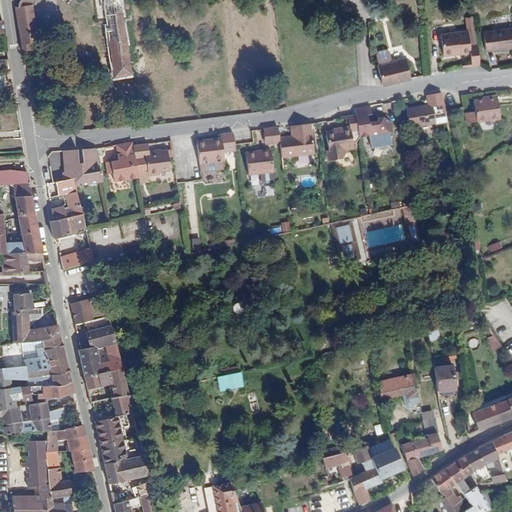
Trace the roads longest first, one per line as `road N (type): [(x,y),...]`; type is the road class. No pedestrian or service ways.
road 1 (tertiary): [(511,75),(234,122),(28,136)]
road 2 (residential): [(53,277),(104,511)]
road 3 (tertiary): [(511,429),(361,511)]
road 4 (residential): [(28,136),(53,277)]
road 5 (tertiary): [(6,0),(28,136)]
